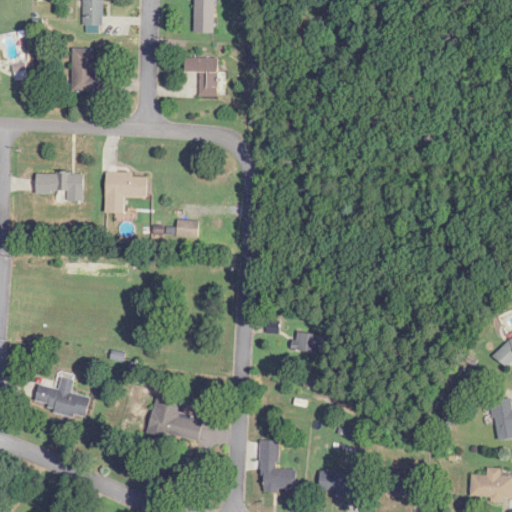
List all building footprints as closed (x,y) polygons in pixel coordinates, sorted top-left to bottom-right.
[(84,0),(84,27),(105,27),(104,0),(84,0)] [(196,0),(196,34),(216,34),(216,0),(196,0)] [(95,48),(74,48),(74,93),(110,93),(110,75),(95,75),(95,48)] [(201,73),(201,96),(220,96),(220,58),(186,58),(186,73),(201,73)] [(86,174),(37,174),(37,193),(69,193),(69,203),(86,203),(86,174)] [(126,198),(148,198),(149,174),(108,174),(107,214),(126,215),(126,198)] [(201,221),(179,221),(179,237),(200,238),(201,221)] [(328,335),(296,333),(295,352),(327,354),(328,335)] [(511,341),(495,348),(504,368),(511,364),(511,341)] [(73,393),(76,381),(64,378),(61,389),(41,385),(36,407),(87,418),(92,398),(73,393)] [(185,404),(159,397),(150,431),(199,443),(205,419),(182,413),(185,404)] [(511,439),(511,399),(493,402),(498,442),(511,439)] [(262,493),(297,493),(297,470),(281,470),(281,441),(262,441),(262,493)] [(472,499),(511,500),(511,477),(502,477),(502,470),(489,469),(489,476),(473,475),(472,499)] [(387,494),(424,495),(424,470),(412,470),(412,473),(387,473),(387,494)] [(322,494),(358,494),(358,472),(322,472),(322,494)]
